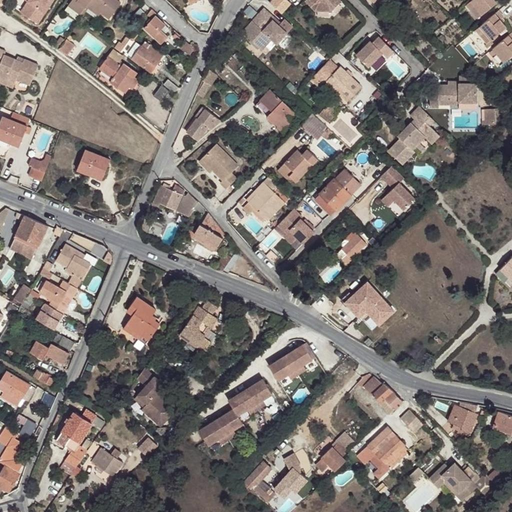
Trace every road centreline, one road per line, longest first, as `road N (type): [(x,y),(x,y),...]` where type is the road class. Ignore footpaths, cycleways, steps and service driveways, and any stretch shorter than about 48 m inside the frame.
road 1 (residential): [(19,501),(123,241)]
road 2 (tertiary): [(297,311),(415,384),(511,402)]
road 3 (residential): [(161,157),(297,311)]
road 4 (tertiary): [(123,241),(297,311)]
road 5 (tertiary): [(0,192),(123,241)]
